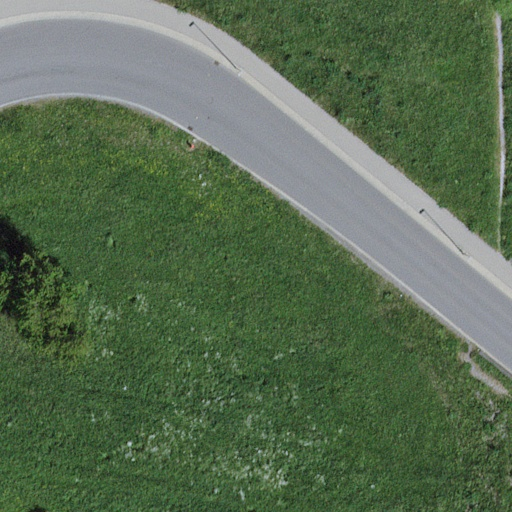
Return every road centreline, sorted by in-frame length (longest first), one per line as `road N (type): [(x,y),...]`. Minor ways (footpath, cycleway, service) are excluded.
road 1 (residential): [(0,70),(108,61),(165,75),(209,99),(332,195)]
road 2 (residential): [(511,337),(332,195)]
